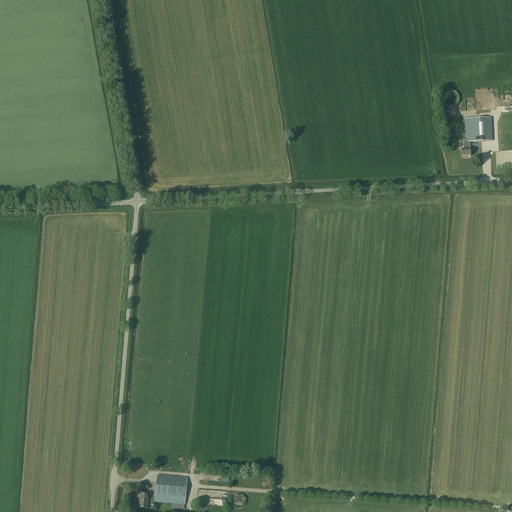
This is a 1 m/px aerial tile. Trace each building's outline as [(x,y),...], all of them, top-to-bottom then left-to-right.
[(451,108),(452,108),(453,108),(454,107),(455,107),(456,106),(457,106),(457,105),(458,105),(458,104),(459,103),(459,102),(459,101),(460,100),(460,99),(459,98),(459,97),(459,96),(458,95),(458,94),(457,93),(456,93),(456,92),(455,92),(455,91),(454,91),(453,91),(452,91),(451,91),(450,91),(449,91),(448,91),(447,91),(447,92),(446,92),(445,93),(444,94),(443,95),(443,96),(443,97),(442,98),(442,99),(442,100),(442,101),(443,102),(443,103),(443,104),(444,104),(444,105),(445,105),(445,106),(446,106),(447,107),(448,107),(449,108),(450,108),(451,108)] [(464,150),(462,150),(462,157),(471,156),(470,143),(492,142),(491,118),(465,119),(466,142),(463,142),(464,150)] [(157,476),(155,498),(154,502),(176,504),(176,508),(184,509),(184,505),(185,505),(187,478),(157,476)] [(155,498),(152,498),(152,499),(148,499),(148,495),(140,494),(139,501),(140,501),(153,503),(153,502),(154,502),(155,498)] [(242,504),(245,496),(237,494),(234,501),(242,504)]
